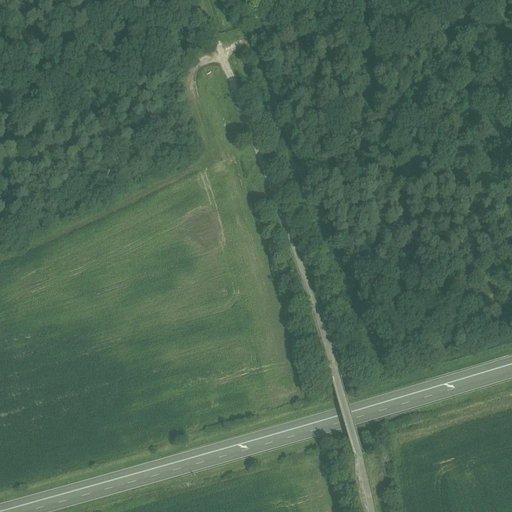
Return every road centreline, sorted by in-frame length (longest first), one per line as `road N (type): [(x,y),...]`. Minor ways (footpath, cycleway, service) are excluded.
road 1 (trunk): [(0,509),(511,363)]
road 2 (unclassified): [(370,511),(335,380),(242,106)]
road 3 (track): [(166,0),(216,31),(242,106)]
